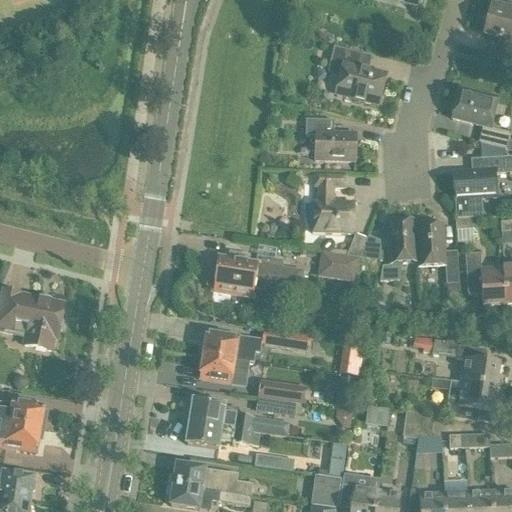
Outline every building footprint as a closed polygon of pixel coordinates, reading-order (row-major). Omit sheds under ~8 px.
[(385,0),(386,0),(385,0),(398,0),(401,4),(416,8),(418,0),(385,0)] [(511,12),(491,7),(483,38),(511,44),(511,49),(510,59),(511,59),(511,12)] [(377,108),(385,78),(366,74),(370,59),(333,50),(327,74),(341,77),(335,98),(377,108)] [(511,145),(507,145),(510,135),(491,130),(498,100),(459,90),(451,121),(482,129),(478,144),(506,151),(511,152),(511,145)] [(355,164),(355,136),(333,135),(333,123),(305,123),(305,138),(315,138),(315,163),(355,164)] [(481,173),(452,175),(454,204),(455,204),(457,221),(457,222),(472,221),(483,220),(482,202),(497,201),(496,177),(511,175),(511,158),(480,161),(481,173)] [(353,237),(354,205),(334,204),(334,190),(346,191),(347,179),(315,177),(314,189),(318,190),(317,204),(313,204),(312,235),(353,237)] [(457,221),(455,221),(456,231),(473,231),(472,221),(457,222),(457,221)] [(511,233),(511,222),(500,224),(501,234),(511,233)] [(418,266),(416,230),(417,229),(416,224),(387,225),(389,267),(382,268),(380,284),(399,283),(403,266),(417,266),(418,266)] [(418,266),(417,266),(417,271),(446,270),(447,287),(459,286),(457,255),(445,256),(444,228),(417,229),(416,230),(418,266)] [(346,258),(359,260),(360,260),(368,241),(367,241),(356,236),(346,258)] [(368,238),(367,241),(368,241),(360,260),(381,263),(380,243),(368,238)] [(359,260),(346,258),(321,254),(317,279),(355,285),(359,260)] [(215,294),(214,304),(227,306),(229,296),(253,300),(255,284),(276,287),(275,293),(299,296),(301,277),(302,272),(280,269),(281,264),(257,260),(256,266),(246,264),(247,259),(230,256),(229,261),(218,260),(216,277),(210,279),(209,287),(214,290),(213,294),(215,294)] [(505,307),(503,269),(480,270),(480,256),(465,257),(467,298),(481,297),(482,308),(505,307)] [(511,268),(503,269),(505,307),(511,306),(511,268)] [(20,295),(3,292),(0,306),(0,333),(26,339),(24,348),(52,354),(62,310),(48,307),(49,303),(20,297),(20,295)] [(200,358),(235,364),(235,362),(249,364),(254,365),(255,355),(260,356),(261,348),(306,355),(307,347),(310,348),(311,340),(308,340),(308,338),(264,331),(262,342),(237,338),(236,339),(206,334),(205,346),(202,346),(200,358)] [(435,345),(436,342),(415,339),(413,349),(423,351),(422,354),(433,356),(435,345)] [(364,347),(344,344),(339,377),(359,380),(364,347)] [(502,392),(504,381),(497,380),(499,366),(483,364),(485,352),(435,345),(433,356),(433,357),(456,360),(455,361),(463,362),(460,384),(432,381),(432,382),(502,392)] [(200,358),(198,370),(201,371),(199,382),(231,387),(245,389),(249,364),(235,362),(235,364),(200,358)] [(355,405),(359,380),(339,377),(334,410),(354,413),(355,405)] [(361,380),(356,403),(374,407),(379,384),(361,380)] [(500,402),(501,402),(502,392),(432,382),(431,391),(449,393),(447,407),(449,408),(447,420),(474,424),(476,412),(492,415),(493,414),(498,414),(500,402)] [(258,401),(296,407),(296,405),(305,406),(308,390),(260,383),(258,401)] [(296,407),(258,401),(256,414),(294,419),(296,407)] [(0,423),(1,423),(43,430),(46,412),(43,412),(44,408),(13,403),(12,406),(0,404),(0,423)] [(191,417),(189,426),(261,436),(263,421),(239,418),(240,411),(193,404),(192,407),(190,408),(189,415),(191,417)] [(432,431),(434,418),(422,416),(424,408),(408,405),(407,414),(406,413),(404,427),(432,431)] [(386,429),(388,412),(369,410),(367,426),(386,429)] [(43,430),(1,423),(0,429),(0,449),(14,452),(15,450),(37,454),(39,441),(42,441),(43,430)] [(218,452),(219,443),(259,450),(261,436),(189,426),(188,433),(185,434),(184,441),(187,443),(186,448),(218,452)] [(432,431),(404,427),(402,439),(430,443),(432,431)] [(461,450),(489,449),(489,447),(490,447),(489,436),(460,437),(461,450)] [(461,450),(460,437),(449,438),(449,451),(461,450)] [(333,446),(328,478),(342,479),(346,448),(333,446)] [(490,461),(511,459),(511,446),(490,447),(489,447),(489,449),(490,461)] [(255,468),(279,472),(281,460),(256,456),(255,468)] [(170,487),(171,487),(251,499),(253,486),(237,483),(238,476),(205,471),(176,467),(174,477),(172,476),(170,487)] [(34,492),(35,486),(33,483),(33,480),(2,475),(0,484),(0,496),(30,502),(31,494),(34,492)] [(337,511),(341,481),(315,477),(311,507),(337,511)] [(374,511),(377,494),(379,482),(343,477),(339,509),(351,511),(350,511),(374,511)] [(251,499),(171,487),(169,498),(171,498),(170,508),(197,511),(198,511),(199,511),(206,511),(210,511),(212,503),(250,509),(251,499)] [(511,511),(511,493),(491,495),(491,511),(511,511)] [(399,511),(402,497),(377,494),(374,511),(399,511)] [(491,511),(491,495),(467,496),(467,511),(491,511)] [(30,502),(0,496),(0,511),(30,511),(29,510),(30,502)] [(467,511),(467,496),(443,497),(444,511),(467,511)] [(444,511),(443,497),(418,498),(419,511),(444,511)]
